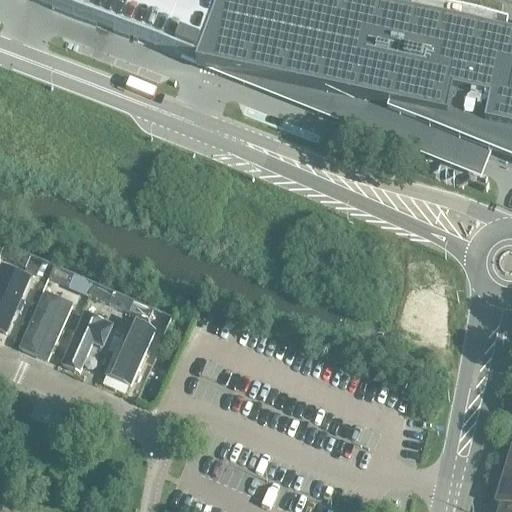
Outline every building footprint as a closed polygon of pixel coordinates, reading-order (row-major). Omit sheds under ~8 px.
[(18,0),(181,60),(198,67),(198,66),(199,66),(200,64),(206,65),(206,66),(218,69),(223,70),(232,72),(244,74),(292,85),(338,95),(387,105),(395,107),(393,112),(390,111),(389,114),(415,124),(416,124),(446,135),(473,146),(471,150),(474,151),(475,147),(492,154),(511,161),(511,48),(504,47),(495,45),(499,26),(385,0),(18,0)] [(0,260),(25,271),(30,260),(5,249),(0,259),(0,260)] [(69,290),(74,279),(53,270),(49,281),(69,290)] [(34,283),(16,275),(0,310),(0,331),(10,336),(34,283)] [(108,307),(113,296),(93,287),(88,298),(108,307)] [(64,310),(41,300),(20,348),(44,358),(64,310)] [(153,313),(133,304),(128,315),(148,324),(153,313)] [(87,315),(62,372),(90,384),(114,327),(87,315)] [(107,379),(132,389),(155,338),(129,327),(107,379)] [(511,489),(511,466),(508,465),(502,486),(511,489)] [(511,509),(511,489),(502,486),(495,508),(501,510),(502,506),(511,509)]
